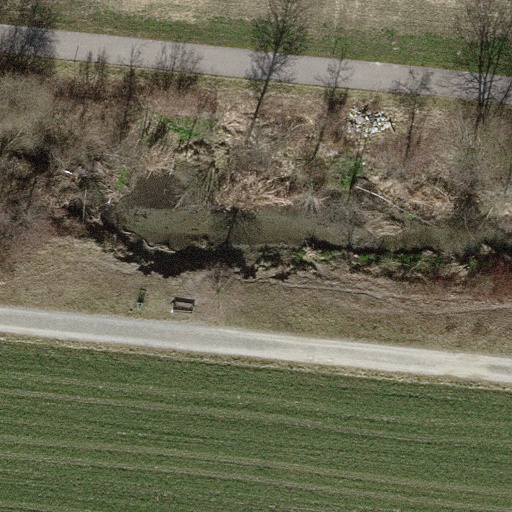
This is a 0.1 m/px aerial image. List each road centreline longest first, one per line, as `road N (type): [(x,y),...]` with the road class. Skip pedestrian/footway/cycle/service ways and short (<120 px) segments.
road 1 (track): [(511,370),(0,317)]
road 2 (track): [(0,38),(511,90)]
